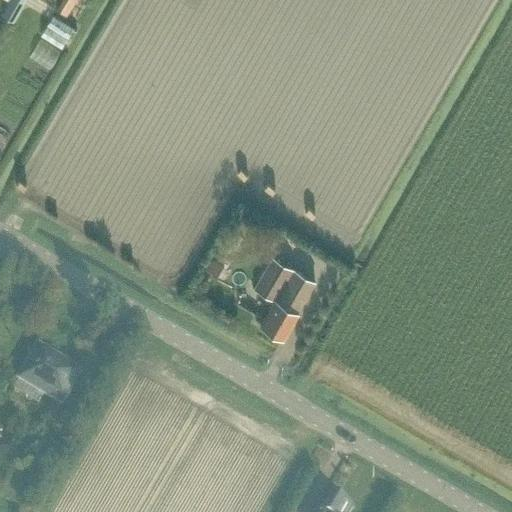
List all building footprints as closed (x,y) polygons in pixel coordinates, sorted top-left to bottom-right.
[(14,20),(25,0),(8,0),(2,13),(14,20)] [(65,13),(72,0),(63,0),(58,9),(65,13)] [(91,12),(94,0),(81,0),(79,9),(91,12)] [(71,12),(59,32),(82,45),(93,25),(71,12)] [(284,338),(299,312),(317,281),(273,256),(255,287),(276,300),(262,324),(284,338)] [(21,381),(15,390),(39,405),(44,395),(64,406),(83,374),(41,348),(21,381)] [(350,511),(353,509),(329,494),(317,511),(350,511)]
